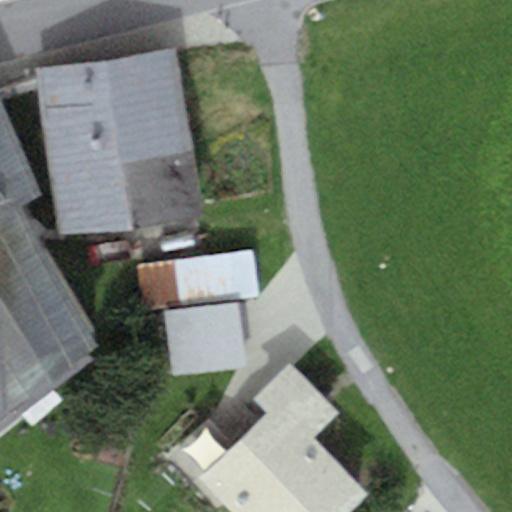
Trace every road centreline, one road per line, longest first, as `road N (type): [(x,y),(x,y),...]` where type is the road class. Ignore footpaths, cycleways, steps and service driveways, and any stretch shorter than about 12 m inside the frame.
road 1 (residential): [(251,0),(321,266),(346,330),(389,407),(467,511)]
road 2 (tertiary): [(0,33),(129,0)]
